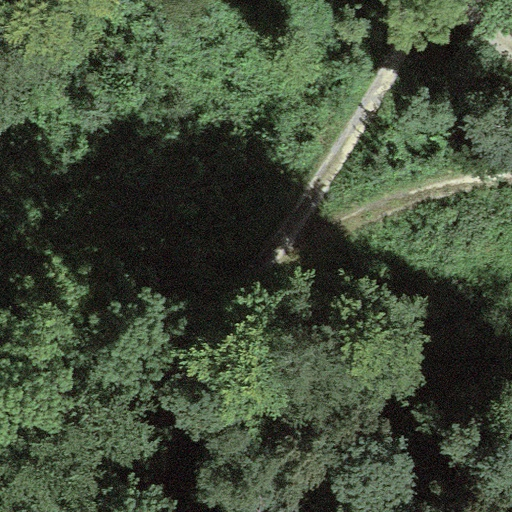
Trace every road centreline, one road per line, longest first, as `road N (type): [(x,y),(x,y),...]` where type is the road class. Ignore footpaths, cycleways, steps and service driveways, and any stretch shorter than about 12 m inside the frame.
road 1 (track): [(4,511),(275,253),(475,178),(511,174)]
road 2 (track): [(408,0),(363,114),(275,253)]
